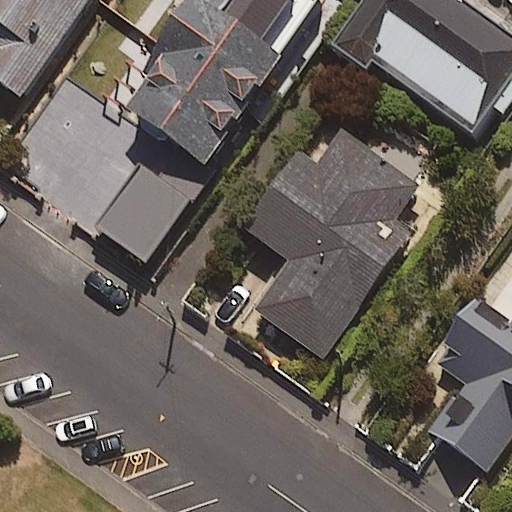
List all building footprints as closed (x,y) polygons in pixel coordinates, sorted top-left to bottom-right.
[(106,0),(0,0),(0,92),(28,112),(106,0)] [(482,148),(501,121),(510,128),(511,125),(511,12),(494,0),(471,0),(463,12),(446,0),(391,0),(345,65),(376,87),(383,77),(482,148)] [(305,57),(224,2),(137,131),(182,162),(161,191),(148,182),(106,243),(156,277),(305,57)] [(425,201),(334,136),(255,246),(299,278),(265,325),(329,372),(419,248),(401,235),(425,201)] [(511,451),(511,336),(490,319),(447,376),(469,393),(433,439),(489,482),(511,451)]
